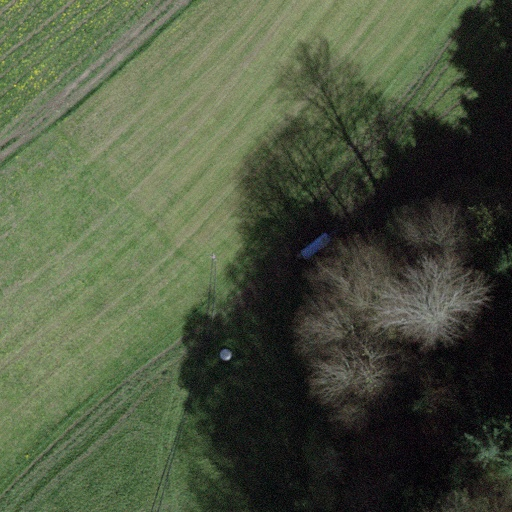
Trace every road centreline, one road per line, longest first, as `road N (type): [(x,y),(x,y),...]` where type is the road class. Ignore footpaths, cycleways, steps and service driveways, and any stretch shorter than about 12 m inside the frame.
road 1 (track): [(0,152),(188,0)]
road 2 (track): [(339,511),(421,433),(511,387)]
